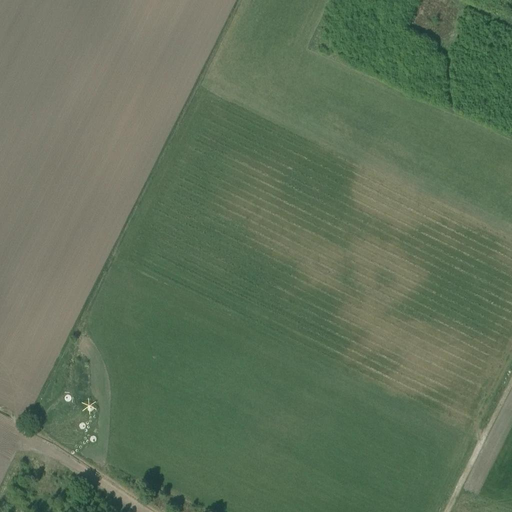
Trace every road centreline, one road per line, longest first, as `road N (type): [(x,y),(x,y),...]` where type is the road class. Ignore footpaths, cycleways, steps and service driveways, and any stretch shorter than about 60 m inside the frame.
road 1 (track): [(231,0),(17,430)]
road 2 (track): [(147,511),(0,421)]
road 3 (track): [(446,511),(511,380)]
